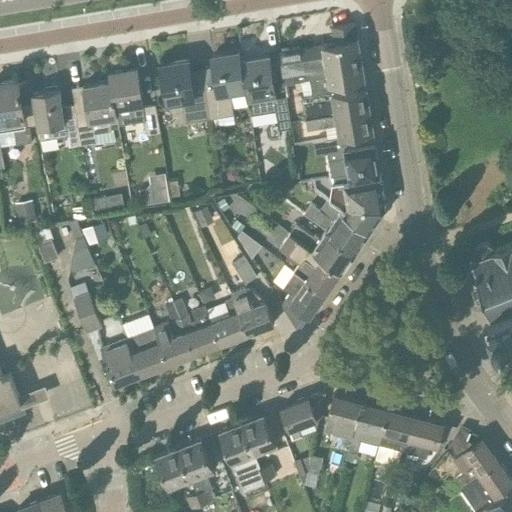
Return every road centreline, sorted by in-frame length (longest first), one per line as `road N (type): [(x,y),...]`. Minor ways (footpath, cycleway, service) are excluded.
road 1 (residential): [(0,44),(259,0)]
road 2 (residential): [(412,221),(374,0)]
road 3 (unclassified): [(106,433),(146,428),(315,361)]
road 4 (residential): [(491,406),(315,361)]
road 5 (residential): [(315,361),(412,221)]
road 6 (residential): [(466,371),(412,221)]
